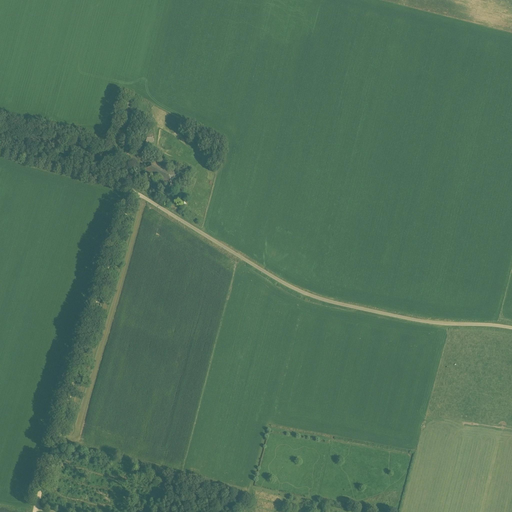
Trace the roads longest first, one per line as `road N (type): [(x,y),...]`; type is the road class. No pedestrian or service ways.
road 1 (unclassified): [(511,329),(421,322),(304,294),(131,190),(0,150)]
road 2 (track): [(131,190),(37,500)]
